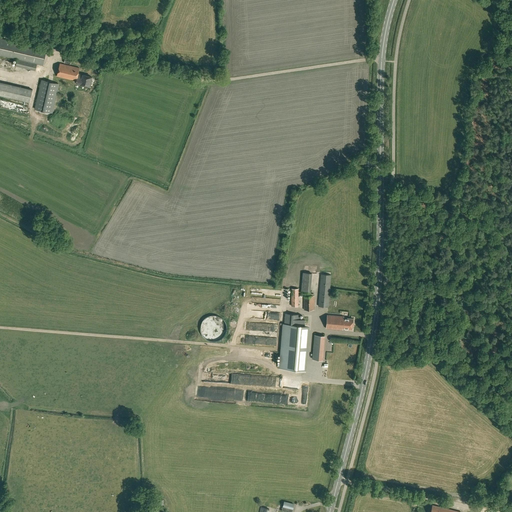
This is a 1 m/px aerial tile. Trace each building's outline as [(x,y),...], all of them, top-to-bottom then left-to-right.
[(46,49),(41,48),(42,48),(0,38),(0,55),(17,59),(16,66),(30,70),(30,69),(35,71),(36,64),(42,65),(46,49)] [(89,86),(92,76),(83,74),(82,77),(78,75),(79,68),(60,63),(57,76),(76,80),(76,83),(81,84),(89,86)] [(59,84),(41,80),(34,109),(52,114),(59,84)] [(0,94),(30,102),(33,90),(0,81),(0,94)] [(310,293),(312,273),(303,272),(301,292),(310,293)] [(328,307),(331,275),(321,274),(319,306),(328,307)] [(314,295),(304,295),(304,310),(314,310),(314,295)] [(300,314),(285,313),(284,325),(282,325),(279,369),(305,372),(309,327),(299,326),(300,314)] [(352,329),(353,318),(343,318),(344,316),(327,315),(326,328),(342,329),(342,328),(352,329)] [(325,337),(315,336),(315,335),(312,360),(323,361),(325,337)] [(204,375),(204,382),(219,381),(219,373),(212,373),(212,374),(204,375)]
